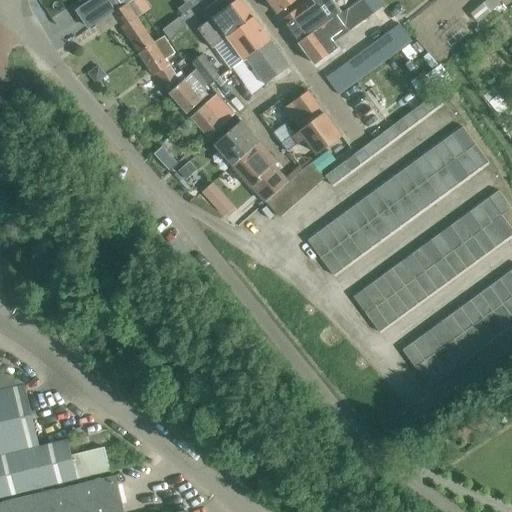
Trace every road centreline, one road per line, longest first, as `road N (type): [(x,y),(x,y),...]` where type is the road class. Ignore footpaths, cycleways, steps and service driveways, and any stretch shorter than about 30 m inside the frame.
road 1 (residential): [(455,511),(346,421),(5,8)]
road 2 (unclassified): [(252,511),(0,323)]
road 3 (residential): [(362,143),(254,0)]
